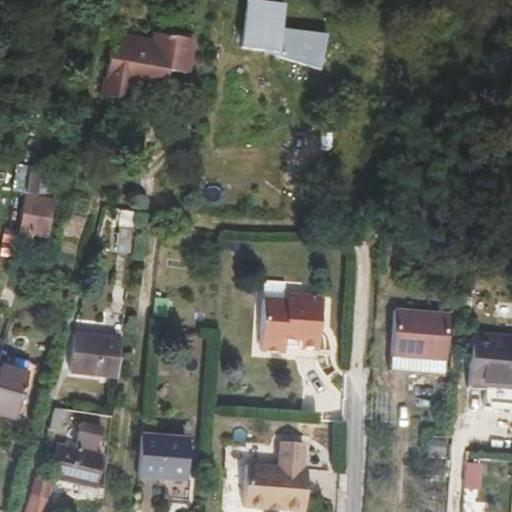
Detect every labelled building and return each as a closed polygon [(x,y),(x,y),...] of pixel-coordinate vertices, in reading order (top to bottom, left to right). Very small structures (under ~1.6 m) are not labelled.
[(283,27),(286,1),(275,0),(245,0),(240,52),(326,62),(329,32),(283,27)] [(190,72),(195,40),(156,33),(153,42),(113,35),(102,96),(130,101),(132,88),(164,93),(168,68),(190,72)] [(388,76),(405,79),(407,66),(407,65),(391,62),(388,76)] [(40,172),(28,170),(17,236),(29,238),(31,233),(43,235),(51,201),(54,187),(38,183),(40,172)] [(116,253),(131,254),(135,215),(121,213),(116,253)] [(286,299),(262,298),(259,350),(283,352),(284,347),(317,349),(320,297),(287,294),(286,299)] [(449,314),(394,310),(390,372),(445,375),(449,314)] [(511,339),(472,336),(469,380),(506,383),(505,390),(511,390),(511,339)] [(78,374),(116,379),(121,341),(83,337),(78,374)] [(1,366),(0,368),(0,414),(11,419),(25,373),(1,366)] [(468,386),(505,390),(506,383),(469,380),(468,386)] [(59,433),(65,411),(53,408),(51,414),(47,430),(59,433)] [(58,446),(50,477),(93,487),(98,473),(100,473),(104,456),(96,454),(101,431),(82,427),(76,450),(58,446)] [(185,440),(140,437),(136,479),(182,483),(185,440)] [(444,438),(428,437),(427,457),(443,458),(444,438)] [(274,468),(243,466),(240,508),(298,511),(300,511),(304,470),(299,469),(300,444),(276,442),(274,468)] [(44,511),(51,483),(32,479),(22,511),(44,511)]
